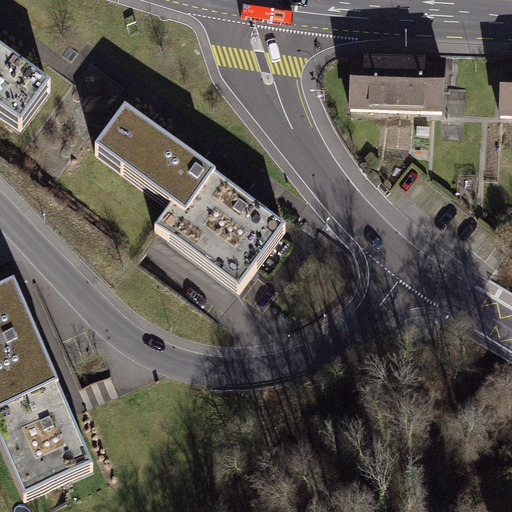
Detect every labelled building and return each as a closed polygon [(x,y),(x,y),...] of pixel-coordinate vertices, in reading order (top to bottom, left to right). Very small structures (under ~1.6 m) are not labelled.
[(0,54),(0,120),(20,135),(52,93),(0,54)] [(446,69),(351,64),(348,114),(443,119),(446,69)] [(511,76),(500,76),(498,126),(511,126),(511,76)] [(283,240),(125,124),(99,160),(174,214),(157,238),(239,299),(283,240)] [(14,295),(0,300),(0,444),(26,505),(92,477),(14,295)]
